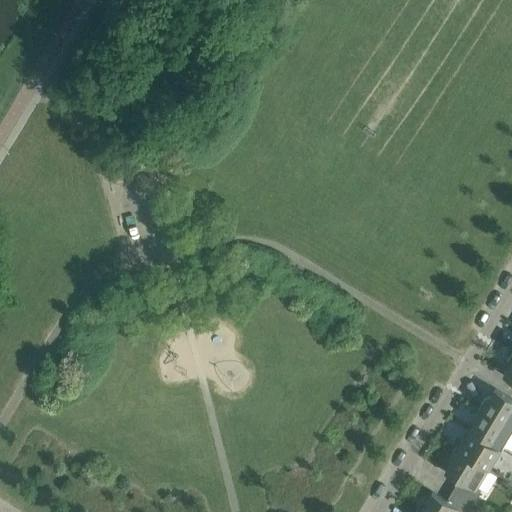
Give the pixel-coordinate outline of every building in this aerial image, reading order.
[(503,375),(511,380),(511,353),(507,362),(508,366),(503,375)] [(511,398),(495,388),(490,397),(485,398),(480,408),(511,427),(511,398)] [(474,417),(475,422),(470,430),(501,449),(511,430),(511,427),(480,408),(474,417)] [(465,438),(460,439),(455,449),(488,469),(501,449),(470,430),(465,438)] [(449,458),(450,463),(445,471),(459,480),(453,490),(473,503),(480,492),(476,489),(488,469),(455,449),(449,458)] [(447,501),(433,492),(427,501),(422,502),(417,511),(418,511),(462,511),(463,511),(467,511),(473,503),(453,490),(447,501)]
